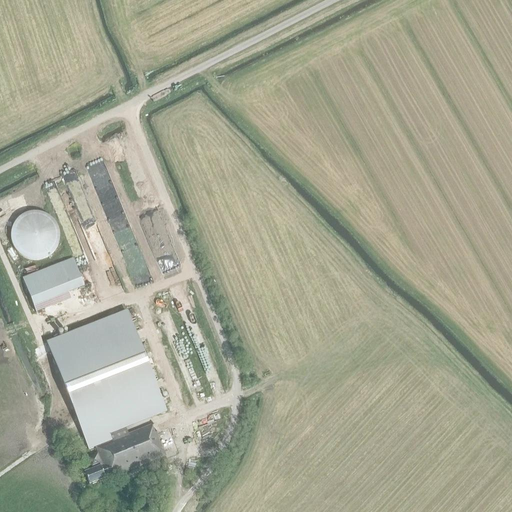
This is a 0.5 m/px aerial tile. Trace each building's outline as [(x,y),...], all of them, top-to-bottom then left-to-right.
[(122,130),(108,137),(110,140),(116,137),(118,141),(126,137),(122,130)] [(102,143),(105,150),(119,144),(116,138),(102,143)] [(76,207),(88,203),(77,172),(65,176),(70,190),(72,189),(73,192),(70,193),(76,207)] [(12,253),(48,265),(62,223),(35,214),(32,225),(22,222),(12,253)] [(73,259),(22,279),(34,307),(84,288),(73,259)] [(151,427),(128,436),(126,429),(113,435),(112,432),(166,411),(127,313),(47,345),(87,450),(94,448),(97,455),(96,456),(96,455),(84,459),(89,470),(90,470),(90,471),(83,473),(87,485),(90,484),(90,485),(94,484),(93,483),(103,479),(103,478),(112,475),(113,477),(165,458),(156,434),(154,435),(151,427)]
